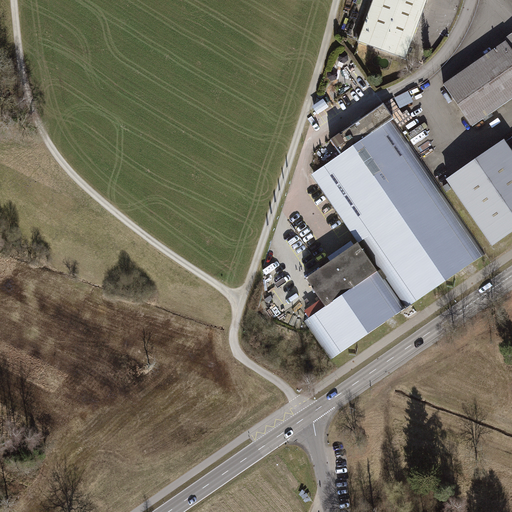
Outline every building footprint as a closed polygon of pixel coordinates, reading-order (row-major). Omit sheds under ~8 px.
[(428,0),(373,0),(357,45),(407,62),(428,0)] [(511,104),(511,52),(505,42),(444,85),(476,130),(511,104)] [(341,103),(351,78),(333,71),(322,95),(341,103)] [(341,156),(314,174),(319,182),(360,242),(322,267),(307,278),(326,307),(305,321),(331,360),(486,254),(384,104),(330,141),(341,156)] [(511,139),(448,183),(493,249),(511,235),(511,139)]
